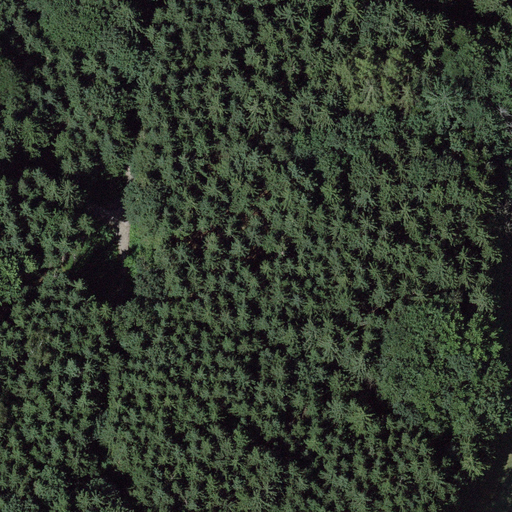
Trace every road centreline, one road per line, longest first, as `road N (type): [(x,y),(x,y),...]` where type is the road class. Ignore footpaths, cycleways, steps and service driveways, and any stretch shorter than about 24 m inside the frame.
road 1 (track): [(148,0),(107,403),(86,511)]
road 2 (track): [(0,199),(125,222)]
